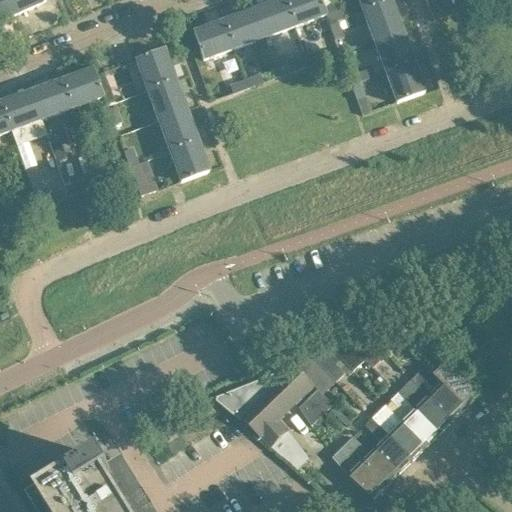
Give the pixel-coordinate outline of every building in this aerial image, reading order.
[(0,0),(0,23),(17,15),(10,0),(0,0)] [(10,0),(17,15),(41,5),(40,4),(50,0),(10,0)] [(286,0),(284,1),(294,28),(325,17),(318,0),(286,0)] [(330,0),(318,0),(325,17),(328,26),(344,20),(339,7),(334,9),(330,0)] [(357,0),(362,13),(390,3),(388,0),(357,0)] [(475,0),(469,0),(460,3),(463,12),(478,6),(475,0)] [(284,1),(254,12),(264,39),(294,28),(284,1)] [(390,3),(362,13),(374,44),(401,33),(390,3)] [(445,9),(448,17),(463,12),(460,3),(445,9)] [(254,12),(223,23),(233,51),(264,39),(254,12)] [(203,62),(233,51),(223,23),(193,34),(194,38),(203,62)] [(337,23),(329,26),(334,42),(343,39),(337,23)] [(401,33),(374,44),(385,74),(412,64),(401,33)] [(147,92),(174,82),(163,52),(150,56),(147,57),(135,62),(147,92)] [(321,53),(306,59),(309,67),(324,62),(321,53)] [(289,60),(274,66),(278,78),(309,67),(306,59),(291,65),(289,60)] [(412,64),(385,74),(396,104),(396,105),(398,104),(424,95),(412,64)] [(351,87),(359,84),(353,69),(345,72),(351,87)] [(92,71),(61,82),(71,109),(102,98),(98,89),(94,77),(92,71)] [(259,76),(245,81),(248,90),(263,84),(259,76)] [(233,95),(248,90),(245,81),(230,87),(233,95)] [(61,82),(31,94),(41,121),(71,109),(61,82)] [(158,123),(185,113),(174,82),(147,92),(158,123)] [(351,87),(356,101),(364,98),(359,84),(351,87)] [(108,85),(98,89),(102,98),(104,104),(113,100),(108,85)] [(31,94),(0,105),(10,132),(41,121),(31,94)] [(0,135),(10,132),(0,105),(0,135)] [(121,122),(116,107),(107,111),(112,126),(121,122)] [(197,143),(185,113),(158,123),(169,153),(197,143)] [(169,153),(180,184),(208,174),(197,143),(169,153)] [(60,144),(50,147),(58,167),(67,164),(60,144)] [(139,166),(133,151),(124,154),(129,169),(139,166)] [(131,173),(140,198),(156,192),(157,192),(146,163),(139,166),(129,169),(131,173)] [(96,178),(99,187),(114,181),(111,173),(106,175),(102,176),(96,178)] [(69,197),(84,192),(81,184),(66,189),(69,197)] [(51,194),(35,200),(38,208),(53,203),(51,194)] [(20,205),(23,213),(38,208),(35,200),(20,205)] [(417,360),(438,340),(424,324),(401,344),(417,360)] [(350,345),(367,363),(370,366),(384,353),(380,349),(374,338),(356,343),(350,345)] [(350,345),(332,352),(352,371),(355,374),(367,363),(350,345)] [(338,385),(352,371),(332,352),(314,361),(338,385)] [(425,369),(465,411),(480,397),(469,386),(471,385),(469,383),(468,384),(449,363),(440,354),(432,362),(425,369)] [(314,361),(296,368),(315,388),(319,392),(325,398),(338,385),(314,361)] [(298,404),(315,388),(296,368),(257,383),(217,399),(216,402),(240,423),(242,421),(261,440),(262,439),(272,450),(289,433),(279,422),(298,404)] [(412,382),(429,400),(453,424),(465,411),(425,369),(412,382)] [(398,395),(439,437),(453,424),(429,400),(412,382),(398,395)] [(318,414),(330,403),(325,398),(319,392),(308,403),(318,414)] [(385,408),(426,450),(439,437),(398,395),(385,408)] [(318,414),(308,403),(299,411),(311,429),(322,418),(318,414)] [(372,421),(413,463),(426,450),(385,408),(372,421)] [(376,452),(400,476),(413,463),(372,421),(365,428),(383,446),(376,452)] [(346,447),(387,488),(400,476),(376,452),(371,457),(353,440),(346,447)] [(372,499),(374,501),(387,488),(346,447),(333,460),(349,478),(348,479),(372,499)] [(144,511),(142,509),(143,508),(143,507),(144,507),(144,506),(144,505),(144,504),(144,503),(144,502),(143,501),(143,500),(142,500),(142,499),(141,499),(140,499),(139,499),(138,499),(137,499),(136,499),(117,467),(110,472),(101,457),(69,477),(71,479),(66,482),(64,480),(59,483),(39,496),(48,511),(144,511)]
